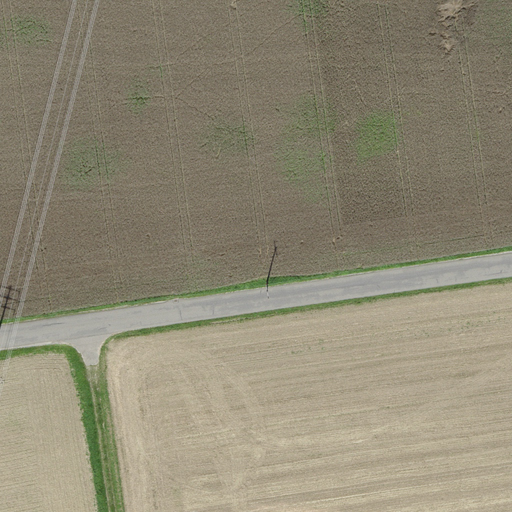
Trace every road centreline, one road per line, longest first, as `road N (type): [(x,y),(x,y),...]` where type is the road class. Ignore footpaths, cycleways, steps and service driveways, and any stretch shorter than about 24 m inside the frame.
road 1 (unclassified): [(511,266),(0,344)]
road 2 (track): [(92,331),(120,511)]
